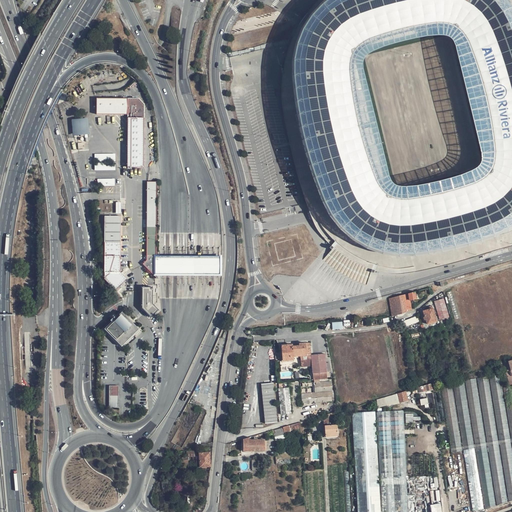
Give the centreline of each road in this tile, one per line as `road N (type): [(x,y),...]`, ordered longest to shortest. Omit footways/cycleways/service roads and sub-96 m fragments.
road 1 (motorway): [(167,426),(208,347),(230,265),(224,193),(182,80),(191,0)]
road 2 (motorway): [(35,112),(72,68),(95,57),(123,59),(150,85),(172,188),(180,343)]
road 3 (motorway): [(123,0),(165,86),(195,180),(199,273),(180,343)]
road 4 (primary): [(83,335),(74,205),(15,28)]
road 5 (unclassified): [(233,6),(218,38),(215,79),(254,275)]
road 6 (primary): [(55,238),(43,476),(50,511)]
road 7 (unclassified): [(299,308),(331,307),(511,255)]
road 8 (primary): [(0,30),(37,131),(55,238)]
road 9 (primary): [(55,238),(63,451)]
road 10 (motorway): [(14,511),(0,324)]
road 11 (unclassified): [(238,326),(212,511)]
road 12 (motorway): [(73,0),(34,66),(0,161)]
road 13 (motorway): [(157,415),(129,428),(101,418),(89,399),(83,335)]
road 14 (motorway): [(0,255),(35,112)]
road 15 (motorway): [(35,112),(93,0)]
road 16 (track): [(447,511),(433,422),(407,406)]
